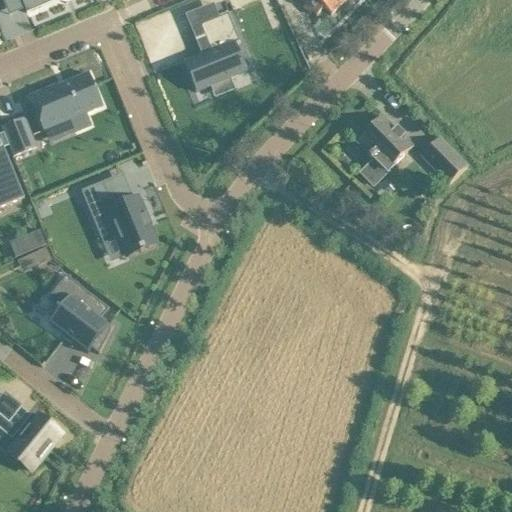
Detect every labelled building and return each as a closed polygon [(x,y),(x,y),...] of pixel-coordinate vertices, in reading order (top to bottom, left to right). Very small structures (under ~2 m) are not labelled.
[(20,0),(25,10),(27,14),(58,0),(20,0)] [(299,0),(305,5),(303,7),(310,15),(313,13),(316,16),(324,8),(331,15),(346,0),(299,0)] [(202,56),(184,63),(196,93),(210,87),(214,86),(212,81),(225,75),(227,81),(230,79),(246,73),(235,44),(240,42),(228,13),(219,17),(198,25),(210,53),(202,56)] [(57,86),(29,97),(44,132),(70,121),(75,133),(91,126),(86,115),(103,107),(89,74),(57,87),(57,86)] [(195,150),(211,167),(254,127),(239,110),(195,150)] [(359,142),(371,155),(368,158),(373,163),(361,174),(373,187),(414,147),(397,129),(395,131),(382,118),(364,135),(361,133),(360,134),(363,138),(359,142)] [(32,137),(9,146),(13,158),(36,149),(32,137)] [(421,157),(448,185),(468,168),(441,139),(421,157)] [(106,141),(48,162),(56,184),(114,163),(106,141)] [(0,208),(24,199),(4,148),(0,150),(0,208)] [(104,184),(84,191),(100,233),(116,227),(127,257),(140,252),(140,253),(144,252),(144,250),(155,246),(149,229),(152,227),(147,215),(144,217),(138,199),(133,201),(114,208),(104,184)] [(40,231),(25,237),(31,252),(46,246),(40,231)] [(46,249),(31,256),(36,267),(51,260),(46,249)] [(58,312),(49,324),(88,354),(91,349),(99,355),(113,327),(112,326),(111,328),(100,320),(95,316),(102,307),(107,310),(108,309),(66,277),(65,278),(57,289),(69,298),(60,310),(58,309),(56,311),(58,312)] [(0,416),(0,431),(12,441),(13,440),(17,443),(8,454),(31,473),(61,435),(38,417),(34,421),(30,418),(31,417),(20,408),(8,423),(0,416)]
